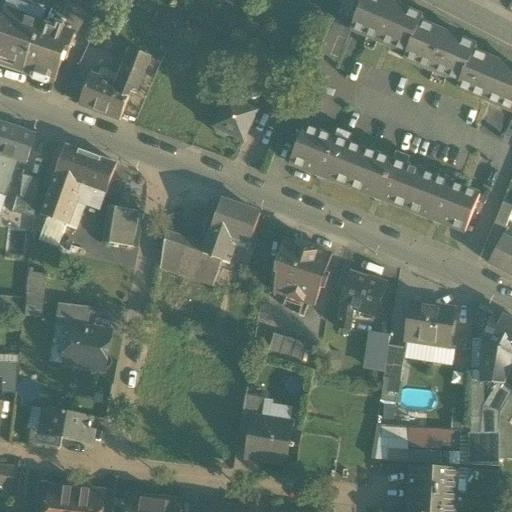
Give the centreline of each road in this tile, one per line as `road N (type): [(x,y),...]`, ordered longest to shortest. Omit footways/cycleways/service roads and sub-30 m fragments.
road 1 (tertiary): [(166,158),(511,301)]
road 2 (residential): [(112,470),(166,158)]
road 3 (unknown): [(463,275),(493,214),(497,173),(481,150),(424,120),(347,95)]
road 4 (residential): [(112,470),(358,500),(358,511)]
road 5 (tertiary): [(0,101),(166,158)]
road 6 (unknown): [(62,122),(78,56),(77,25),(64,0)]
